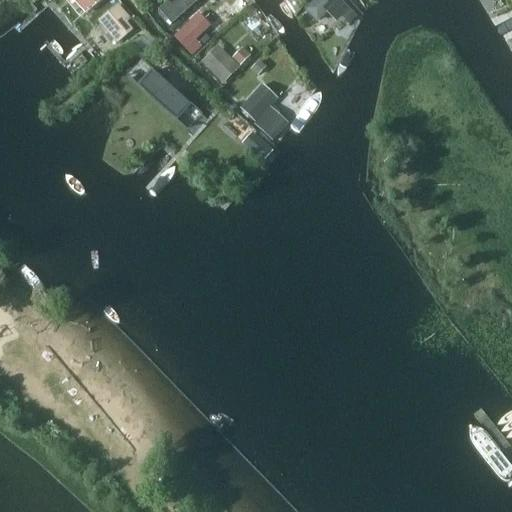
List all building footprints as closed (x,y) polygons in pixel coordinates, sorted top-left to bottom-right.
[(73,0),(85,14),(101,0),(73,0)] [(195,4),(191,0),(170,0),(158,11),(171,26),(195,4)] [(340,0),(315,0),(304,11),(316,23),(340,0)] [(131,32),(125,25),(129,21),(118,7),(99,22),(117,44),(131,32)] [(348,26),(356,18),(350,11),(342,19),(348,26)] [(174,38),(192,57),(202,47),(196,41),(210,27),(198,14),(174,38)] [(201,41),(205,45),(211,39),(208,35),(201,41)] [(250,57),(242,49),(232,59),(239,67),(250,57)] [(231,60),(226,65),(214,52),(203,63),(223,84),(239,69),(231,60)] [(265,68),(259,62),(250,70),(257,77),(265,68)] [(187,112),(151,79),(138,92),(174,125),(187,112)] [(240,109),(255,123),(277,100),(262,86),(240,109)] [(264,115),(254,125),(272,142),(282,131),(264,115)] [(255,137),(245,147),(266,166),(275,155),(255,137)]
